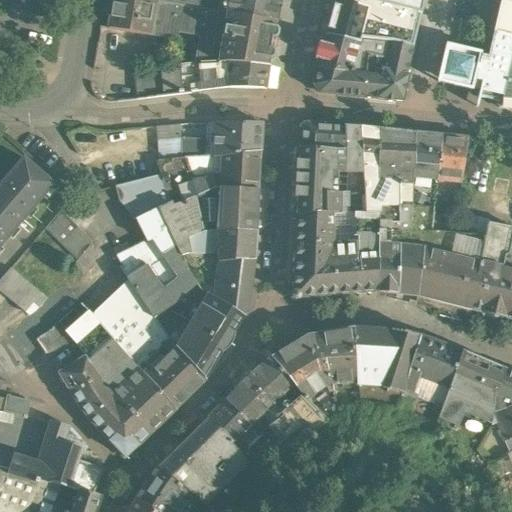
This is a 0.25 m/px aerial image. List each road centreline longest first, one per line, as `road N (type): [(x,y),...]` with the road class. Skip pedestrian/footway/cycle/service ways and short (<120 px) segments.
road 1 (residential): [(127,477),(214,391),(264,324),(283,109)]
road 2 (residential): [(49,110),(255,103),(283,109)]
road 3 (residential): [(511,128),(283,109)]
road 4 (residential): [(0,347),(28,385),(55,401),(127,477)]
road 5 (unclassified): [(89,0),(70,88),(49,110)]
